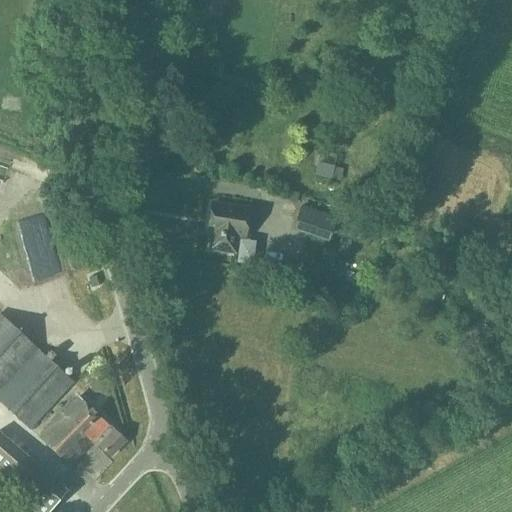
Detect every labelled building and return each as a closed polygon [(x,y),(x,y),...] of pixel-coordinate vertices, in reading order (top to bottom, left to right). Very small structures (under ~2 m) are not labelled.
[(212,205),(207,234),(212,235),(209,252),(235,255),(237,239),(245,240),(249,211),(212,205)] [(338,217),(302,206),(294,232),(330,244),(338,217)] [(364,220),(350,216),(345,237),(359,240),(364,220)] [(43,218),(19,223),(31,272),(55,266),(43,218)] [(0,403),(30,432),(74,384),(38,351),(0,315),(0,403)] [(478,351),(460,343),(455,354),(474,362),(478,351)] [(39,437),(49,446),(88,404),(78,395),(39,437)] [(65,432),(50,446),(69,465),(71,463),(88,479),(124,443),(117,436),(120,433),(111,423),(107,427),(100,419),(76,443),(65,432)] [(51,511),(68,492),(0,433),(0,483),(32,511),(51,511)]
